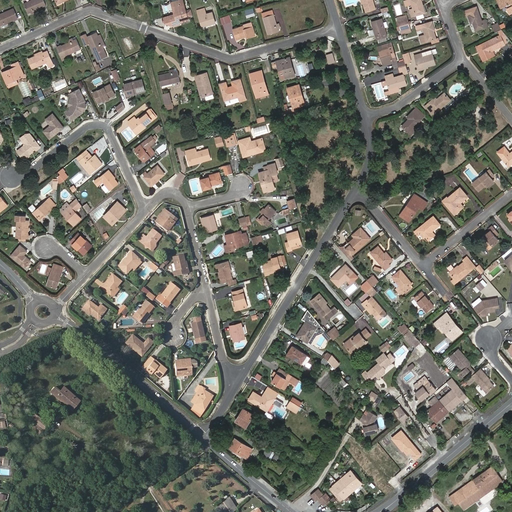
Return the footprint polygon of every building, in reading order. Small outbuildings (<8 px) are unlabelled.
[(47,5),(44,0),(31,0),(24,3),(28,13),(31,12),(35,10),(47,5)] [(191,9),(186,10),(183,0),(177,0),(171,1),(175,14),(175,15),(177,14),(178,16),(171,17),(173,25),(180,24),(180,22),(189,19),(188,15),(192,14),(191,9)] [(362,0),(363,2),(366,12),(376,9),(373,0),(362,0)] [(421,0),(407,0),(405,1),(407,6),(413,4),(414,8),(410,9),(412,16),(427,11),(425,3),(423,4),(421,0)] [(511,0),(499,0),(498,1),(501,7),(506,5),(510,14),(511,12),(511,0)] [(468,14),(479,11),(477,6),(464,10),(466,15),(468,15),(468,14)] [(0,26),(18,18),(14,8),(0,13),(0,26)] [(206,13),(204,9),(197,10),(202,27),(207,25),(207,24),(216,22),(213,12),(206,13)] [(482,20),(479,11),(468,14),(468,15),(471,23),(473,22),(476,31),(489,26),(486,19),(482,20)] [(166,16),(168,24),(173,25),(171,17),(178,16),(177,14),(175,15),(175,14),(166,16)] [(277,23),(274,14),(264,17),(268,34),(279,31),(278,29),(277,23)] [(229,15),(220,17),(222,24),(231,22),(229,15)] [(388,35),(382,18),(372,21),(377,38),(388,35)] [(435,30),(433,21),(417,26),(419,30),(424,29),(425,35),(420,36),(422,43),(436,38),(434,30),(435,30)] [(244,24),(244,25),(233,29),(236,40),(247,36),(247,38),(256,35),(252,22),(244,24)] [(493,25),(496,32),(498,31),(502,29),(499,23),(493,25)] [(490,51),(493,50),(504,44),(505,43),(508,42),(502,29),(498,31),(500,35),(477,46),(481,54),(484,53),(487,59),(493,57),(490,51)] [(102,46),(98,36),(97,32),(87,37),(86,34),(81,36),(85,46),(90,44),(97,61),(107,57),(102,46)] [(62,46),(62,45),(57,47),(63,60),(67,58),(66,56),(81,49),(77,39),(74,41),(73,39),(73,38),(68,40),(69,43),(62,46)] [(389,46),(382,48),(379,49),(381,57),(383,56),(386,64),(397,61),(395,54),(391,54),(389,46)] [(43,52),(35,56),(28,59),(33,69),(47,63),(52,60),(48,50),(43,52)] [(423,57),(422,53),(415,55),(418,68),(427,65),(427,66),(436,64),(433,54),(423,57)] [(291,66),(289,57),(276,60),(279,70),(283,69),(285,78),(296,75),(293,66),(291,66)] [(14,64),(15,67),(13,68),(2,73),(7,84),(8,83),(17,79),(25,76),(21,67),(23,66),(22,62),(19,63),(19,62),(14,64)] [(178,68),(174,69),(175,72),(170,73),(158,75),(161,86),(173,83),(173,86),(176,88),(179,87),(181,84),(178,68)] [(114,82),(119,80),(115,70),(110,72),(114,82)] [(266,84),(262,70),(250,73),(256,93),(266,90),(264,84),(266,84)] [(213,94),(207,72),(194,76),(195,80),(197,79),(202,98),(207,96),(213,94)] [(394,77),(393,73),(386,76),(391,92),(400,90),(399,87),(407,84),(404,74),(394,77)] [(144,91),(141,79),(123,84),(124,89),(125,91),(126,96),(144,91)] [(228,88),(226,82),(220,84),(227,105),(246,100),(240,79),(234,81),(236,86),(233,86),(228,88)] [(256,93),(257,97),(269,94),(266,84),(264,84),(266,90),(256,93)] [(304,105),(300,92),(302,92),(299,84),(287,87),(294,108),(304,105)] [(114,95),(109,85),(92,93),(97,103),(103,101),(103,102),(108,99),(108,98),(114,95)] [(84,102),(78,89),(70,94),(73,100),(71,109),(65,113),(70,119),(78,113),(79,114),(82,113),(82,110),(84,111),(86,104),(84,104),(84,102)] [(172,103),(170,92),(163,94),(165,105),(172,103)] [(449,111),(458,103),(453,97),(451,98),(446,92),(438,98),(436,97),(426,105),(433,114),(444,105),(449,111)] [(67,110),(64,112),(65,113),(71,109),(73,100),(70,94),(69,94),(70,97),(67,110)] [(27,107),(34,104),(32,99),(31,96),(24,99),(27,107)] [(118,112),(123,108),(121,103),(115,108),(118,112)] [(415,126),(425,115),(418,107),(408,117),(409,119),(403,126),(412,135),(417,128),(415,126)] [(154,118),(156,116),(149,108),(147,110),(154,118)] [(135,119),(133,116),(126,121),(128,123),(130,125),(130,124),(136,132),(144,126),(154,118),(147,110),(135,119)] [(63,128),(52,114),(45,120),(49,126),(42,131),(49,139),(54,135),(54,134),(56,132),(57,133),(63,128)] [(136,135),(145,128),(144,126),(136,132),(130,124),(130,125),(128,123),(127,124),(136,135)] [(257,135),(271,132),(269,124),(255,127),(257,135)] [(28,134),(24,135),(19,139),(23,144),(23,147),(16,152),(23,160),(23,159),(26,159),(28,157),(28,155),(29,154),(30,153),(31,152),(34,149),(35,150),(39,147),(28,134)] [(143,162),(151,155),(145,148),(148,146),(155,141),(151,136),(133,150),(143,162)] [(263,149),(261,141),(250,144),(249,142),(248,138),(237,141),(241,157),(251,155),(251,153),(263,149)] [(151,155),(154,153),(148,146),(145,148),(151,155)] [(511,152),(510,154),(504,147),(498,152),(509,166),(511,163),(511,152)] [(195,152),(194,149),(185,152),(185,155),(187,155),(190,163),(201,160),(202,162),(210,160),(207,149),(195,152)] [(85,150),(75,158),(77,161),(87,153),(85,150)] [(90,157),(87,153),(77,161),(88,175),(101,165),(96,159),(93,161),(90,157)] [(185,155),(188,166),(202,162),(201,160),(190,163),(187,155),(185,155)] [(277,169),(284,167),(282,157),(275,159),(277,169)] [(269,170),(264,171),(260,172),(263,183),(262,183),(264,192),(274,189),(272,182),(270,175),(277,174),(275,164),(268,165),(269,170)] [(224,175),(231,173),(229,165),(222,166),(223,169),(224,175)] [(163,174),(156,166),(147,173),(144,176),(143,177),(149,185),(157,179),(163,174)] [(494,175),(490,169),(472,183),(478,190),(485,185),(484,184),(485,184),(487,187),(494,181),(491,178),(494,175)] [(110,174),(107,171),(93,183),(97,187),(102,183),(108,192),(117,185),(113,179),(109,175),(110,174)] [(220,183),(217,173),(198,178),(201,190),(209,188),(209,186),(220,183)] [(461,203),(462,203),(469,197),(461,187),(448,198),(451,201),(447,204),(456,214),(462,209),(458,204),(460,202),(461,203)] [(423,209),(428,202),(417,195),(412,201),(410,200),(407,204),(409,206),(403,214),(410,219),(420,206),(423,209)] [(51,209),(54,206),(48,199),(45,202),(51,209)] [(77,209),(80,206),(75,199),(72,203),(77,209)] [(290,209),(296,207),(294,199),(288,201),(290,209)] [(44,201),(31,213),(37,219),(43,214),(45,216),(51,209),(45,202),(44,201)] [(117,204),(116,202),(107,211),(108,213),(117,204)] [(67,206),(65,203),(59,209),(59,212),(64,218),(66,217),(69,221),(68,222),(71,226),(79,219),(73,212),(77,209),(72,203),(67,206)] [(108,213),(107,211),(100,219),(107,226),(114,219),(115,220),(125,211),(117,204),(108,213)] [(400,215),(409,221),(410,219),(403,214),(409,206),(407,204),(400,215)] [(261,211),(259,213),(261,215),(262,216),(259,221),(262,224),(266,227),(270,223),(267,221),(275,212),(268,206),(264,210),(263,212),(261,211)] [(172,217),(163,209),(155,218),(157,219),(154,223),(165,232),(172,222),(170,220),(172,217)] [(203,233),(216,230),(212,215),(199,219),(200,223),(203,222),(204,225),(201,226),(203,233)] [(26,231),(26,228),(27,221),(22,221),(22,216),(13,216),(13,221),(14,221),(14,238),(15,238),(24,239),(25,239),(25,234),(26,231)] [(441,224),(434,216),(418,229),(421,234),(424,238),(425,237),(427,237),(429,240),(434,236),(431,232),(433,230),(441,224)] [(246,226),(246,224),(244,218),(238,220),(240,227),(246,226)] [(107,226),(109,227),(115,220),(114,219),(107,226)] [(485,236),(484,235),(480,238),(489,248),(496,242),(495,241),(498,238),(496,236),(496,235),(498,232),(493,225),(489,228),(491,230),(487,233),(488,234),(485,236)] [(349,242),(344,246),(350,253),(352,255),(371,239),(362,228),(356,232),(357,237),(349,243),(349,242)] [(144,237),(140,235),(136,240),(142,245),(145,248),(147,249),(153,243),(158,236),(150,229),(144,237)] [(233,251),(233,248),(232,245),(241,242),(242,246),(246,245),(244,234),(240,236),(239,232),(224,237),(226,246),(223,247),(224,253),(233,251)] [(298,245),(296,237),(298,236),(297,232),(286,235),(288,242),(284,243),(287,252),(291,251),(291,250),(298,248),(298,245)] [(90,246),(76,234),(68,242),(71,245),(75,250),(81,255),(90,246)] [(255,241),(258,240),(258,237),(250,239),(252,246),(256,245),(255,241)] [(24,251),(18,246),(8,256),(22,268),(28,261),(23,256),(22,257),(20,256),(21,255),(24,251)] [(347,256),(350,253),(344,246),(339,246),(347,256)] [(385,253),(379,246),(372,252),(385,269),(391,265),(389,262),(393,259),(387,252),(385,253)] [(137,259),(128,251),(125,255),(126,256),(123,259),(120,261),(116,266),(124,274),(131,265),(137,260),(137,259)] [(182,263),(181,255),(170,258),(174,272),(171,273),(172,277),(177,276),(177,275),(186,273),(186,269),(184,270),(182,263)] [(464,259),(465,261),(460,265),(461,267),(459,268),(456,268),(452,271),(452,272),(456,277),(459,280),(476,267),(467,256),(464,259)] [(279,267),(282,266),(280,257),(276,258),(270,260),(270,262),(260,264),(263,275),(268,274),(274,272),(273,270),(279,269),(279,267)] [(228,274),(229,273),(227,262),(214,266),(215,270),(217,269),(218,273),(219,276),(218,276),(220,285),(226,283),(227,287),(235,285),(234,281),(230,281),(228,274)] [(155,268),(152,265),(149,263),(146,267),(153,273),(156,269),(155,268)] [(356,274),(346,264),(331,278),(339,287),(345,281),(351,276),(352,277),(356,274)] [(483,272),(485,271),(480,264),(477,267),(482,273),(483,272)] [(60,271),(58,270),(50,268),(50,269),(47,276),(44,285),(54,289),(55,285),(55,284),(56,280),(57,280),(60,271)] [(407,277),(401,269),(393,277),(400,286),(396,289),(401,295),(405,292),(404,290),(411,285),(411,284),(406,278),(407,277)] [(113,288),(118,282),(110,275),(104,282),(102,285),(99,289),(107,296),(108,295),(113,288)] [(373,286),(379,281),(374,275),(368,280),(373,286)] [(345,281),(349,285),(354,280),(352,277),(351,276),(345,281)] [(368,280),(361,286),(366,292),(367,291),(373,286),(368,280)] [(484,287),(480,282),(476,286),(480,290),(484,287)] [(159,297),(157,296),(153,301),(164,309),(167,305),(167,304),(177,291),(168,284),(159,297)] [(405,292),(406,293),(413,287),(411,285),(404,290),(405,292)] [(371,295),(377,290),(373,286),(367,291),(370,294),(371,295)] [(246,308),(241,291),(233,293),(234,297),(232,297),(233,303),(236,311),(246,308)] [(370,294),(367,291),(366,292),(361,297),(363,299),(370,294)] [(425,294),(422,291),(414,297),(423,307),(425,305),(430,310),(434,306),(430,301),(427,298),(426,298),(425,296),(425,294)] [(328,302),(320,293),(312,300),(327,319),(338,310),(335,307),(331,309),(326,303),(328,302)] [(365,300),(361,303),(361,305),(369,316),(373,313),(378,320),(381,318),(384,315),(387,313),(372,296),(366,301),(365,300)] [(500,307),(499,299),(483,301),(475,308),(482,316),(487,316),(487,313),(488,312),(489,312),(496,311),(496,308),(500,307)] [(95,308),(86,301),(79,309),(87,316),(88,314),(95,320),(104,310),(98,305),(95,308)] [(151,308),(143,301),(139,307),(133,314),(135,316),(133,320),(140,325),(143,322),(141,320),(145,314),(151,308)] [(130,312),(133,314),(139,307),(136,305),(130,312)] [(122,318),(127,311),(123,308),(117,314),(122,318)] [(332,337),(327,332),(309,309),(302,319),(306,322),(303,327),(305,328),(299,337),(311,344),(318,334),(324,332),(329,339),(332,337)] [(337,323),(344,317),(340,313),(333,319),(337,323)] [(449,318),(445,314),(435,322),(438,327),(441,325),(445,330),(451,338),(460,330),(453,322),(454,320),(451,317),(449,318)] [(197,318),(191,320),(192,324),(188,325),(193,345),(202,343),(197,318)] [(451,338),(453,339),(463,331),(454,320),(453,322),(460,330),(451,338)] [(400,331),(404,335),(410,329),(405,324),(402,328),(403,329),(400,331)] [(242,341),(239,325),(228,327),(229,332),(230,339),(231,343),(242,341)] [(334,340),(340,334),(333,327),(327,332),(332,337),(334,340)] [(407,339),(412,334),(411,333),(412,332),(410,329),(404,335),(407,339)] [(352,340),(351,338),(344,344),(349,349),(351,347),(354,351),(358,348),(359,349),(366,343),(364,340),(370,335),(365,330),(360,334),(359,334),(359,333),(355,336),(355,338),(352,340)] [(412,345),(419,340),(414,333),(407,339),(412,345)] [(141,345),(130,335),(123,344),(129,349),(131,348),(133,349),(132,350),(139,356),(151,343),(146,339),(141,345)] [(424,346),(429,342),(425,338),(420,341),(421,342),(424,346)] [(421,354),(427,349),(424,346),(421,342),(416,347),(421,354)] [(307,355),(293,346),(287,354),(302,363),(307,355)] [(472,363),(459,349),(451,356),(463,370),(459,374),(462,377),(468,372),(470,370),(467,367),(469,365),(472,363)] [(392,361),(384,351),(376,357),(379,361),(368,371),(372,376),(376,374),(377,372),(380,376),(385,371),(385,368),(384,367),(392,361)] [(333,355),(328,352),(324,357),(330,361),(333,355)] [(302,363),(306,366),(311,357),(307,355),(302,363)] [(336,368),(341,364),(333,355),(330,361),(336,368)] [(156,366),(148,358),(146,361),(154,368),(156,366)] [(156,366),(154,368),(146,361),(139,368),(143,372),(146,375),(148,376),(149,374),(156,380),(163,372),(156,366)] [(189,377),(188,361),(180,362),(181,366),(172,366),(173,379),(189,377)] [(445,374),(448,372),(441,365),(439,367),(445,374)] [(488,379),(489,378),(481,368),(467,381),(470,385),(476,379),(487,393),(495,386),(490,381),(488,379)] [(277,373),(275,376),(272,381),(281,387),(286,379),(289,381),(292,377),(280,369),(277,373)] [(367,380),(372,376),(368,371),(363,375),(367,380)] [(344,386),(348,383),(340,373),(337,376),(344,386)] [(430,382),(425,376),(414,385),(417,389),(418,390),(415,392),(422,400),(429,394),(430,395),(437,389),(431,382),(430,382)] [(448,383),(449,385),(436,395),(449,411),(468,395),(460,386),(453,378),(448,383)] [(281,387),(285,389),(289,381),(286,379),(281,387)] [(294,391),(299,394),(304,388),(298,384),(294,391)] [(60,390),(55,386),(49,392),(70,410),(79,400),(63,386),(60,390)] [(204,404),(208,397),(201,392),(202,391),(196,386),(192,392),(194,394),(188,403),(192,406),(189,410),(198,416),(205,405),(204,404)] [(279,392),(269,386),(265,392),(275,398),(279,392)] [(375,400),(379,394),(372,390),(369,396),(375,400)] [(267,411),(275,398),(265,392),(262,397),(254,392),(249,400),(267,411)] [(437,422),(449,411),(436,395),(429,402),(433,406),(427,411),(437,422)] [(301,406),(303,404),(293,398),(291,400),(301,407),(301,406)] [(287,407),(297,413),(301,407),(291,400),(287,407)] [(404,423),(410,418),(401,407),(395,412),(401,420),(404,423)] [(254,415),(243,408),(236,421),(246,427),(254,415)] [(27,416),(35,422),(31,428),(39,434),(47,423),(31,411),(27,416)] [(367,417),(364,414),(360,420),(365,423),(365,425),(364,427),(366,435),(375,433),(373,425),(378,417),(370,412),(367,417)] [(253,449),(235,438),(229,448),(245,457),(246,455),(249,456),(253,449)] [(263,455),(269,458),(273,451),(267,447),(263,455)] [(503,481),(492,466),(450,496),(455,505),(460,501),(465,509),(503,481)] [(333,485),(332,486),(330,488),(341,501),(363,484),(351,470),(346,474),(343,477),(336,483),(333,485)] [(324,494),(318,488),(311,494),(317,501),(319,500),(324,506),(327,504),(330,507),(336,501),(333,497),(331,499),(326,493),(324,494)] [(229,511),(223,502),(215,508),(217,511),(229,511)]
